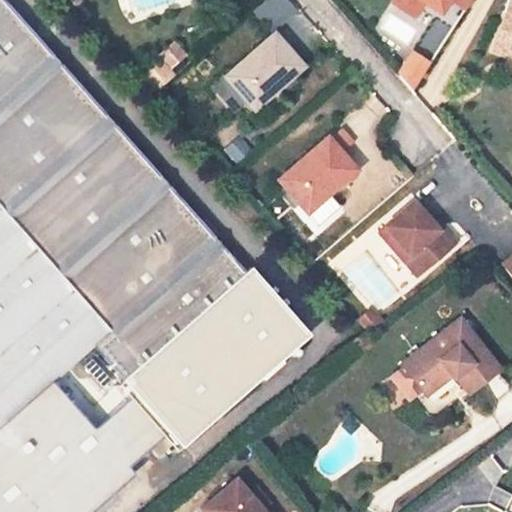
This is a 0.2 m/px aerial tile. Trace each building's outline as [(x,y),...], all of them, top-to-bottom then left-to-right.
[(177,444),(298,336),(0,0),(0,428),(14,444),(79,388),(63,370),(91,345),(177,444)] [(417,0),(393,0),(392,3),(412,17),(421,2),(417,0)] [(417,0),(421,2),(438,13),(447,0),(446,0),(470,0),(471,0),(470,0),(417,0)] [(471,0),(470,0),(446,0),(447,0),(464,11),(471,0)] [(253,109),(301,67),(273,35),(224,77),(253,109)] [(174,43),(159,57),(169,67),(184,54),(174,43)] [(408,49),(394,74),(414,85),(428,60),(408,49)] [(340,129),(328,140),(339,153),(351,142),(340,129)] [(328,192),(354,171),(339,153),(328,140),(326,138),(277,179),(305,212),(316,226),(340,206),(328,192)] [(384,229),(379,233),(415,276),(455,244),(440,227),(434,232),(429,227),(431,224),(412,202),(383,227),(384,229)] [(431,224),(429,227),(434,232),(440,227),(435,221),(431,224)] [(366,252),(340,273),(375,314),(401,292),(366,252)] [(511,254),(501,264),(511,276),(511,254)] [(371,309),(357,321),(370,336),(384,324),(371,309)] [(388,377),(407,402),(420,391),(446,371),(451,379),(454,377),(467,394),(498,370),(459,319),(399,365),(401,367),(388,377)] [(451,379),(446,371),(420,391),(425,399),(451,379)] [(233,480),(199,509),(201,511),(260,511),(259,509),(249,497),(233,480)] [(257,491),(249,497),(259,509),(267,503),(257,491)]
